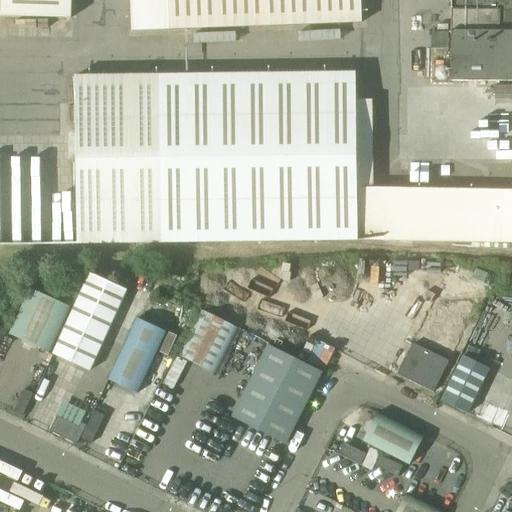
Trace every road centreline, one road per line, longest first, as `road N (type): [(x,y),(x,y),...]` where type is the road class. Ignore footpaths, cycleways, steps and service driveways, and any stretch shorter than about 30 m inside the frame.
road 1 (unknown): [(107,48),(322,60),(360,45),(382,20),(384,0)]
road 2 (unclassified): [(483,459),(473,444),(373,393),(352,392),(336,405),(279,511)]
road 3 (unclassified): [(0,432),(158,511)]
